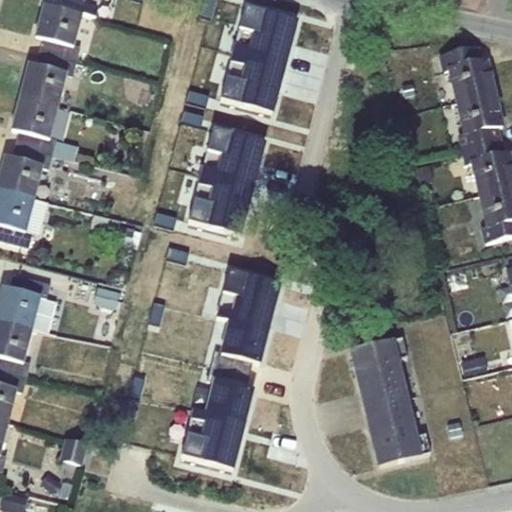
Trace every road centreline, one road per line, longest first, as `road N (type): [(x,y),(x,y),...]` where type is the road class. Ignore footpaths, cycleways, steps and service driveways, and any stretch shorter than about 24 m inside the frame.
road 1 (residential): [(355,1),(299,206)]
road 2 (residential): [(355,494),(324,453),(309,401),(314,325)]
road 3 (residential): [(355,1),(511,30)]
road 4 (track): [(314,325),(319,297),(291,246),(299,206)]
